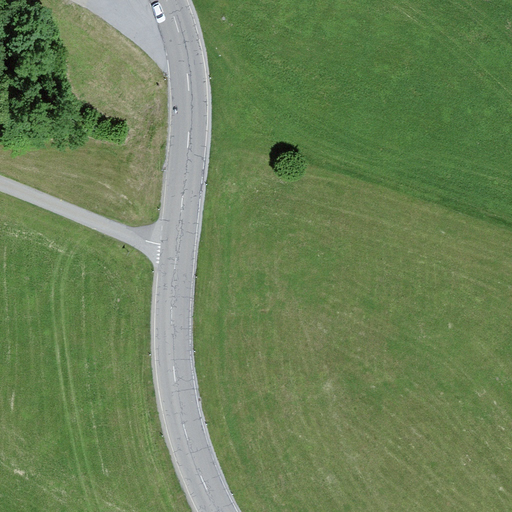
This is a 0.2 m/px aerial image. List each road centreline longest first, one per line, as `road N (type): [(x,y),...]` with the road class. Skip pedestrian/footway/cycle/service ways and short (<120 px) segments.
road 1 (secondary): [(177,251),(175,382),(195,463),(218,511)]
road 2 (secondary): [(168,0),(189,104),(177,251)]
road 3 (residential): [(0,181),(177,251)]
